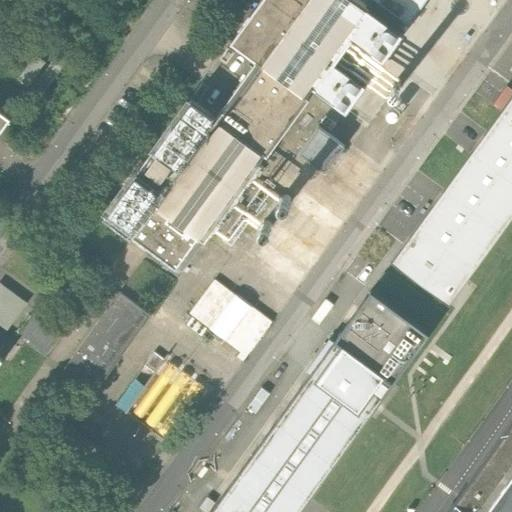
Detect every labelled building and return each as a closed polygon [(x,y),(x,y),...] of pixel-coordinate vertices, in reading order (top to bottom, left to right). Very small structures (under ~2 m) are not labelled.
[(352,0),(261,0),(231,43),(257,62),(216,116),(191,99),(104,217),(181,273),(315,90),(346,112),(366,85),(335,64),(353,40),(383,61),(401,35),(352,0)] [(511,98),(392,263),(449,305),(467,280),(511,218),(511,98)] [(0,132),(1,131),(11,117),(0,108),(0,132)] [(321,130),(317,127),(297,155),(325,175),(345,147),(329,136),(331,132),(324,127),(321,130)] [(246,357),(272,322),(215,280),(190,315),(246,357)] [(0,282),(0,322),(8,328),(27,300),(0,281),(0,282)] [(87,406),(153,314),(121,291),(55,383),(87,406)] [(325,359),(213,511),(298,511),(311,496),(369,415),(375,405),(427,334),(372,294),(325,359)] [(511,511),(511,420),(444,511),(511,511)]
